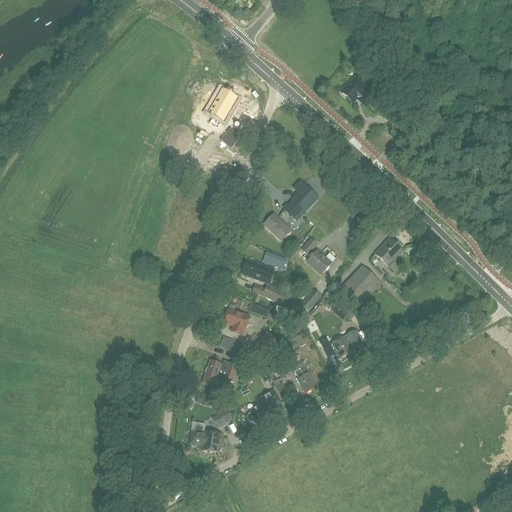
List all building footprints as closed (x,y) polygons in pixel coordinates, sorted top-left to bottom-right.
[(366,109),(376,98),(366,89),(367,89),(355,78),(341,93),(353,104),(357,100),(366,109)] [(208,113),(213,117),(208,125),(217,130),(222,122),(224,123),(229,115),(228,114),(230,110),(231,111),(237,100),(221,91),(216,99),(208,113)] [(235,130),(224,140),(234,151),(245,140),(235,130)] [(203,156),(209,144),(197,137),(190,148),(188,147),(176,168),(192,178),(195,173),(192,172),(195,166),(198,168),(204,157),(203,156)] [(287,205),(283,209),(297,222),(318,199),(300,182),(293,189),(298,193),(292,200),(294,202),(289,207),(287,205)] [(281,242),(291,232),(274,215),(264,226),(281,242)] [(322,275),(331,265),(314,250),(318,246),(311,240),(302,251),(306,255),(303,258),(308,262),(308,263),(322,275)] [(389,268),(403,253),(390,240),(375,255),(389,268)] [(333,256),(331,261),(333,262),(328,276),(337,279),(342,265),(337,263),(339,258),(333,256)] [(269,284),(273,272),(246,262),(242,275),(269,284)] [(373,291),(380,284),(363,268),(339,293),(356,309),(364,301),(363,300),(372,290),(373,291)] [(286,291),(278,288),(266,284),(265,289),(255,285),(252,293),(279,304),(279,303),(281,304),(286,291)] [(306,315),(321,298),(313,290),(297,307),(306,315)] [(343,314),(348,308),(336,298),(331,304),(343,314)] [(262,307),(259,316),(267,319),(270,310),(262,307)] [(242,336),(249,318),(229,310),(224,323),(233,327),(231,332),(242,336)] [(262,362),(279,343),(267,332),(250,351),(262,362)] [(330,346),(323,350),(328,358),(336,354),(339,360),(351,353),(350,351),(362,344),(356,332),(332,345),(332,346),(331,347),(330,346)] [(301,335),(294,339),(299,348),(306,345),(301,335)] [(297,344),(288,349),(292,357),(301,352),(297,344)] [(249,369),(252,361),(238,355),(235,363),(249,369)] [(305,394),(317,388),(302,360),(300,355),(288,361),(298,380),(297,381),(305,394)] [(207,369),(206,369),(205,373),(205,374),(203,382),(204,386),(211,388),(214,386),(216,381),(223,383),(225,378),(233,381),(237,369),(224,364),(223,367),(210,362),(207,369)] [(257,427),(278,415),(274,407),(281,403),(274,391),(258,400),(262,406),(249,413),(250,414),(248,416),(248,420),(249,422),(252,423),(255,422),(257,427)] [(217,429),(233,420),(227,410),(217,415),(212,418),(217,429)] [(204,434),(191,432),(189,446),(202,448),(201,451),(219,454),(221,436),(204,433),(204,434)]
